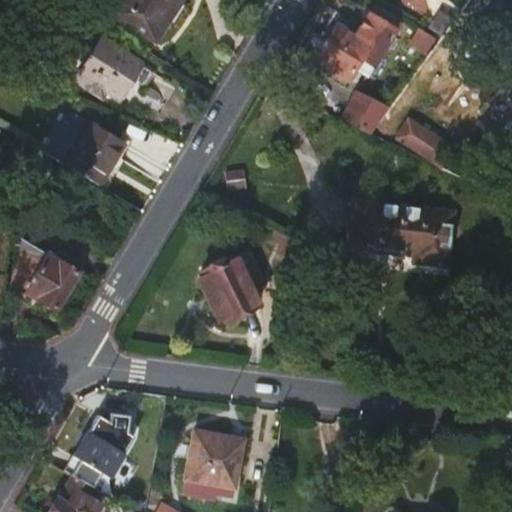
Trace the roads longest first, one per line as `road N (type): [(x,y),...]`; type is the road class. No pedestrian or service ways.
road 1 (residential): [(71,363),(511,418)]
road 2 (residential): [(71,363),(289,0)]
road 3 (residential): [(0,487),(71,363)]
